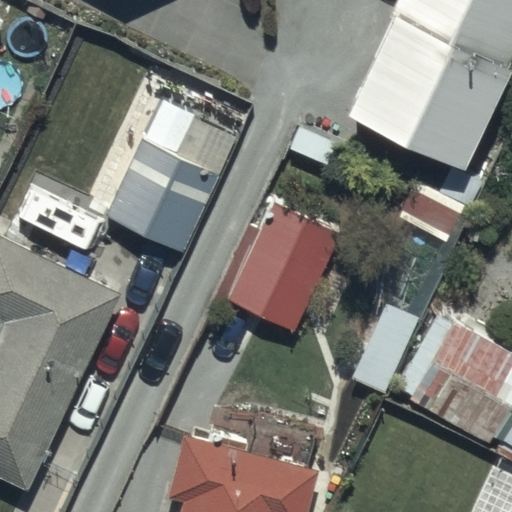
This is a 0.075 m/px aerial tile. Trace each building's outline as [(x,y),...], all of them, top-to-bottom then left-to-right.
[(511,52),(511,0),(394,0),(345,111),(463,163),(511,52)] [(240,129),(161,93),(105,215),(184,251),(240,129)] [(343,227),(271,194),(256,224),(246,219),(212,293),(295,331),(343,227)] [(120,290),(0,232),(0,318),(2,319),(0,323),(0,472),(27,486),(120,290)] [(418,313),(382,298),(351,370),(387,386),(418,313)] [(511,349),(437,307),(392,384),(511,450),(511,349)] [(225,442),(183,433),(171,489),(182,492),(177,511),(304,511),(315,464),(244,449),(246,440),(226,436),(225,442)] [(511,511),(511,457),(501,451),(466,511),(511,511)]
